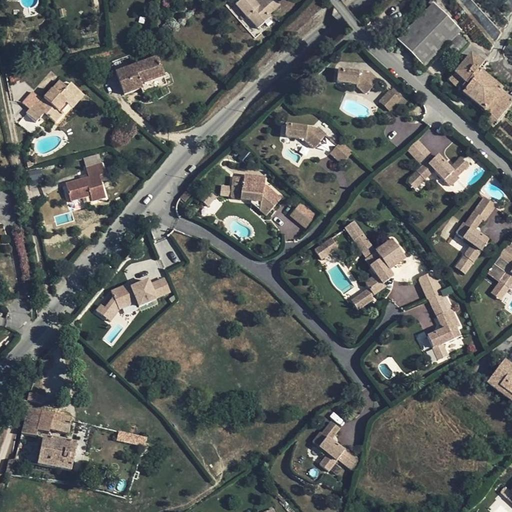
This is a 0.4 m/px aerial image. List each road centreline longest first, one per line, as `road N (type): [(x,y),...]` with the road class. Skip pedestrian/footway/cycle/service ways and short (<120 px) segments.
road 1 (residential): [(0,382),(181,159),(360,0)]
road 2 (residential): [(332,0),(511,175)]
